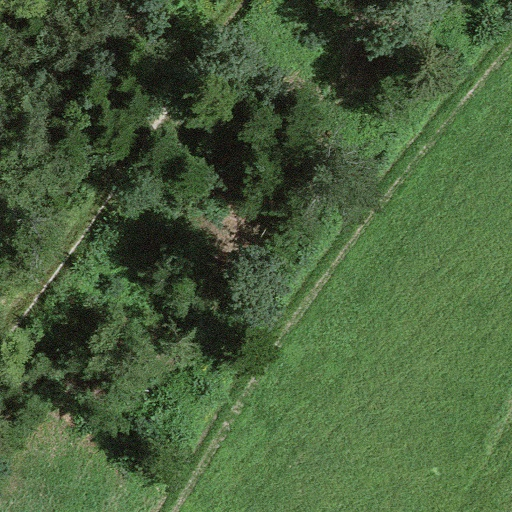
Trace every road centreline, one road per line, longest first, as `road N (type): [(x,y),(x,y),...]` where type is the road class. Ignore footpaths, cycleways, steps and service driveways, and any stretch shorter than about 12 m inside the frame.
road 1 (track): [(166,511),(326,257),(511,32)]
road 2 (track): [(244,0),(0,349)]
